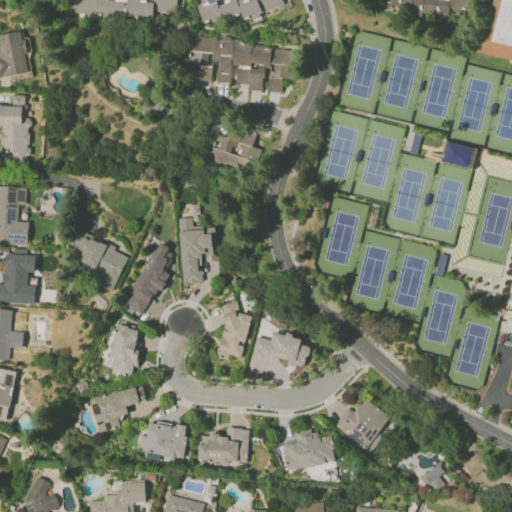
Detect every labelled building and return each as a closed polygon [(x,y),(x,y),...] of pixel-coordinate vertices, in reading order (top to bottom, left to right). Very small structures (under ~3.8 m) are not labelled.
[(152,20),(153,0),(158,0),(177,2),(176,0),(74,0),(74,1),(73,12),(152,20)] [(204,23),(242,11),(245,19),(257,15),(257,14),(289,3),(288,0),(200,0),(201,2),(197,4),(204,23)] [(372,0),(373,3),(380,5),(400,6),(401,0),(410,0),(411,16),(446,17),(447,21),(451,10),(454,10),(469,6),(470,6),(469,0),(372,0)] [(491,0),(511,0),(511,58),(479,51),(491,0)] [(0,76),(29,72),(23,30),(0,33),(0,76)] [(294,46),(190,37),(188,65),(199,66),(197,83),(213,85),(213,81),(233,83),(249,85),(248,89),(265,91),(282,92),(283,78),(291,78),(294,46)] [(0,125),(1,126),(0,161),(28,162),(29,117),(25,117),(26,95),(12,94),(12,107),(0,106),(0,125)] [(260,148),(253,146),(256,134),(229,127),(226,137),(216,134),(208,162),(253,174),(260,148)] [(449,142),(474,148),(470,168),(445,161),(449,142)] [(0,243),(27,245),(28,221),(18,221),(18,204),(26,204),(26,187),(0,185),(0,243)] [(179,218),(182,283),(203,282),(201,256),(213,255),(212,234),(204,234),(203,225),(193,226),(192,217),(179,218)] [(112,290),(129,256),(83,233),(71,257),(87,264),(82,275),(112,290)] [(123,305),(144,316),(167,273),(162,270),(168,259),(164,257),(169,246),(157,240),(123,305)] [(0,283),(0,301),(35,303),(36,285),(27,285),(28,272),(35,272),(36,255),(5,253),(4,284),(0,283)] [(241,357),(253,315),(237,311),(238,305),(229,303),(215,354),(228,358),(229,354),(241,357)] [(139,328),(114,324),(109,356),(113,357),(110,371),(131,374),(133,366),(136,367),(139,349),(135,349),(139,328)] [(252,353),(289,360),(289,364),(306,367),(309,346),(301,344),(302,337),(273,332),(271,339),(256,336),(252,353)] [(0,418),(7,420),(17,371),(0,367),(0,418)] [(90,398),(98,431),(120,426),(118,415),(128,413),(126,406),(140,402),(136,387),(90,398)] [(355,412),(347,407),(335,428),(369,448),(389,414),(363,399),(355,412)] [(136,450),(182,459),(188,427),(149,420),(146,435),(140,434),(136,450)] [(247,463),(249,428),(226,427),(226,434),(208,434),(208,436),(198,435),(197,461),(247,463)] [(336,460),(331,435),(316,438),(314,427),(294,431),(296,439),(281,442),(287,471),(336,460)] [(444,483),(438,476),(444,471),(438,464),(420,478),(432,493),(444,483)] [(23,498),(27,511),(47,511),(46,511),(59,507),(55,493),(40,497),(50,484),(40,476),(23,498)] [(89,511),(133,511),(133,502),(146,502),(145,481),(121,482),(122,488),(112,489),(112,494),(103,495),(104,500),(89,501),(89,511)] [(162,511),(202,511),(204,502),(166,494),(162,511)] [(323,511),(323,502),(284,504),(284,511),(323,511)]
